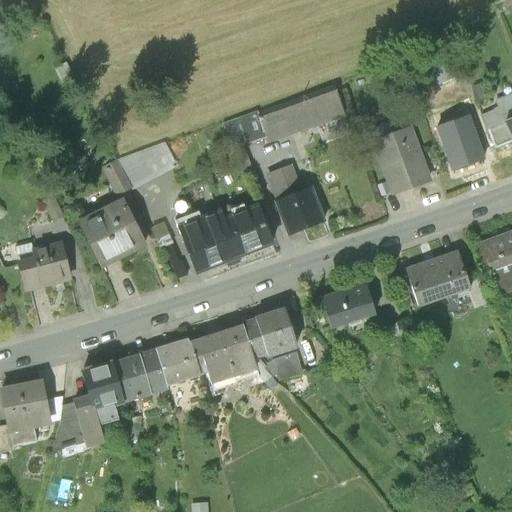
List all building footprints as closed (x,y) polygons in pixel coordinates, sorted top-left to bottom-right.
[(335,92),(258,122),(263,137),(267,146),(345,116),(335,92)] [(232,149),(263,137),(258,122),(255,114),(223,126),(232,149)] [(511,117),(503,121),(511,147),(511,117)] [(467,118),(437,128),(452,172),(483,162),(467,118)] [(431,187),(410,124),(378,135),(398,198),(431,187)] [(118,160),(130,189),(182,168),(170,139),(118,160)] [(332,223),(321,188),(278,201),(289,236),(332,223)] [(144,245),(123,204),(85,224),(107,265),(144,245)] [(253,207),(181,228),(193,269),(264,248),(253,207)] [(173,239),(169,218),(158,220),(162,241),(173,239)] [(511,269),(511,237),(482,252),(494,278),(511,269)] [(61,242),(17,251),(25,286),(69,277),(61,242)] [(451,258),(408,270),(417,299),(459,287),(451,258)] [(360,289),(324,298),(331,326),(368,316),(360,289)] [(279,312),(238,325),(251,366),(297,355),(279,312)] [(257,382),(251,366),(238,325),(192,340),(206,376),(213,397),(257,382)] [(169,388),(206,376),(192,340),(155,351),(169,388)] [(155,351),(123,361),(134,399),(169,388),(155,351)] [(97,412),(134,399),(123,361),(87,373),(97,412)] [(42,381),(3,388),(11,430),(50,422),(42,381)]
